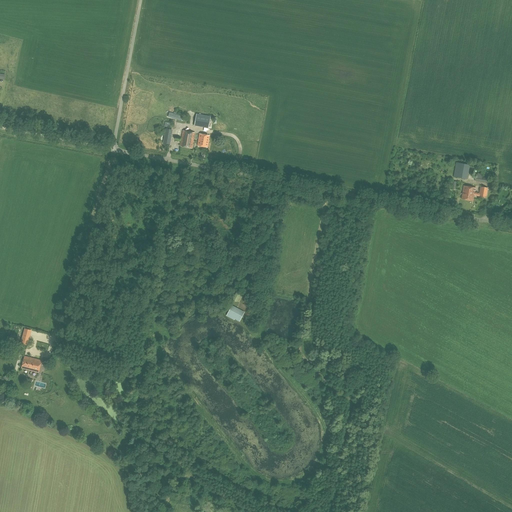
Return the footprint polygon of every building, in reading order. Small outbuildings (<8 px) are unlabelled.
[(168,117),(181,120),(182,115),(170,112),(168,117)] [(197,114),(195,125),(210,128),(212,117),(197,114)] [(172,130),(166,129),(163,143),(169,144),(172,130)] [(180,146),(192,148),(195,133),(183,130),(180,146)] [(197,145),(207,147),(209,135),(199,134),(197,145)] [(454,176),(465,179),(468,164),(456,162),(454,176)] [(461,199),(473,201),(474,195),(479,196),(486,198),(487,188),(481,186),(479,193),(474,192),(475,187),(464,185),(461,199)] [(232,299),(237,302),(242,293),(237,290),(232,299)] [(235,317),(240,320),(242,316),(240,315),(242,311),(232,306),(227,314),(229,315),(228,317),(233,320),(235,317)] [(21,368),(39,372),(42,360),(24,356),(21,368)]
